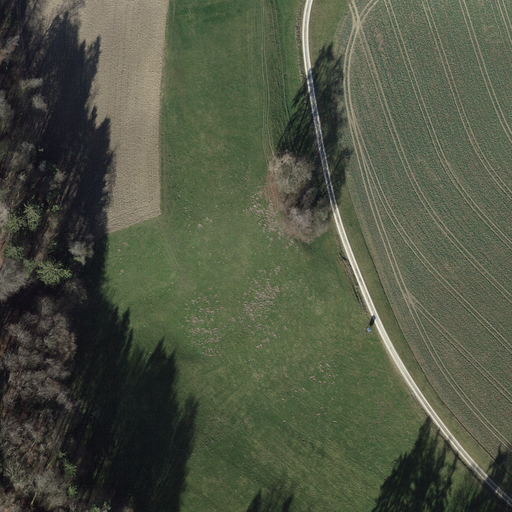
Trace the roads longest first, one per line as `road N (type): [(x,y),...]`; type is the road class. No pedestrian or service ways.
road 1 (track): [(511,503),(412,385),(367,302),(332,201),(302,45),(306,0)]
road 2 (track): [(20,0),(42,151),(73,239),(47,394),(54,443),(102,511)]
